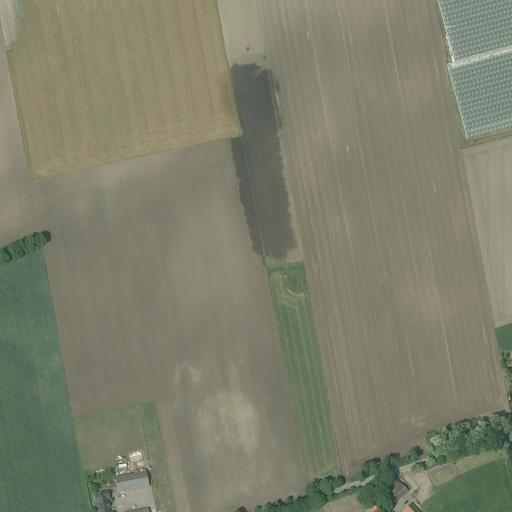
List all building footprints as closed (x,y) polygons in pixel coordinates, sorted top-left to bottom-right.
[(511,0),(437,0),(455,64),(447,66),(467,139),(511,126),(511,0)] [(146,473),(116,479),(119,494),(149,488),(146,473)] [(398,480),(384,493),(394,504),(408,491),(398,480)] [(314,485),(316,492),(327,490),(325,483),(314,485)] [(108,493),(101,494),(101,498),(96,499),(98,511),(109,511),(108,509),(109,509),(109,505),(108,505),(107,500),(110,500),(108,493)] [(384,511),(385,511),(375,501),(367,508),(371,511),(384,511)]
